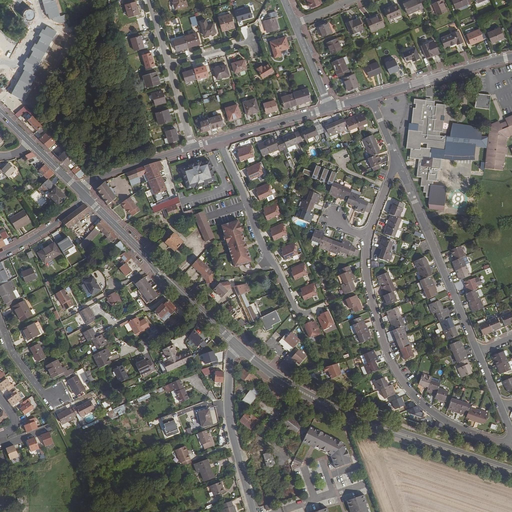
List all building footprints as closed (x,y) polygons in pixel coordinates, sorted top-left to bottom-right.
[(42,0),(47,19),(59,17),(55,0),(42,0)] [(175,10),(187,5),(185,0),(172,0),(173,3),(172,6),(173,8),(175,10)] [(418,0),(412,0),(402,4),(407,14),(422,8),(420,2),(418,0)] [(467,4),(467,5),(470,4),(468,0),(450,0),(454,9),(467,4)] [(436,16),(445,12),(443,7),(441,8),(438,1),(431,4),(436,16)] [(125,5),(128,17),(139,13),(136,2),(125,5)] [(391,7),(383,11),(387,19),(400,14),(396,5),(391,7)] [(29,9),(28,9),(27,9),(27,10),(26,10),(25,11),(24,12),(24,13),(23,15),(24,16),(24,17),(24,18),(25,19),(26,20),(27,20),(28,20),(29,20),(30,20),(32,20),(33,19),(33,18),(34,18),(35,16),(35,15),(35,14),(34,13),(34,12),(33,11),(32,10),(31,10),(31,9),(30,9),(29,9)] [(238,24),(253,20),(250,10),(235,14),(238,24)] [(270,19),(264,21),(267,33),(279,29),(278,24),(279,24),(277,20),(276,17),(277,17),(276,11),(269,13),(270,19)] [(218,17),(222,31),(234,28),(230,14),(218,17)] [(383,26),(378,15),(374,16),(374,18),(366,21),(370,32),(383,26)] [(213,23),(207,25),(206,19),(200,21),(204,36),(216,33),(213,23)] [(351,20),(345,23),(350,34),(362,29),(358,19),(351,21),(351,20)] [(331,33),(326,22),(316,26),(321,37),(331,33)] [(485,38),(481,28),(465,35),(466,36),(464,36),(467,44),(469,44),(469,45),(485,38)] [(503,37),(499,28),(486,33),(490,43),(503,37)] [(461,42),(457,31),(440,39),(444,49),(461,42)] [(197,33),(184,37),(187,48),(200,44),(197,33)] [(131,39),(134,50),(144,47),(144,46),(141,36),(131,39)] [(187,48),(184,37),(173,41),(176,51),(187,48)] [(276,42),(271,43),(275,57),(281,55),(280,51),(289,48),(285,37),(276,40),(276,42)] [(340,50),(335,38),(325,42),(330,54),(340,50)] [(437,53),(433,41),(421,46),(425,57),(437,53)] [(414,48),(402,53),(405,61),(411,59),(412,62),(418,59),(414,48)] [(146,68),(155,65),(151,53),(143,55),(146,68)] [(341,58),(331,62),(337,77),(347,73),(341,58)] [(232,63),(234,73),(247,69),(244,60),(232,63)] [(398,70),(394,60),(384,64),(388,74),(398,70)] [(380,72),(376,62),(364,67),(368,77),(380,72)] [(261,66),(256,69),(262,79),(274,72),(269,63),(262,67),(261,66)] [(28,64),(11,94),(22,100),(35,77),(32,75),(36,68),(28,64)] [(214,68),(217,79),(229,76),(226,65),(214,68)] [(194,69),(197,79),(208,76),(205,66),(194,69)] [(197,79),(194,69),(183,72),(186,82),(197,79)] [(143,75),(147,88),(160,84),(156,71),(143,75)] [(357,87),(352,74),(341,78),(347,91),(357,87)] [(307,88),(293,92),(293,93),(297,105),(311,100),(307,88)] [(152,93),(156,105),(166,102),(162,90),(152,93)] [(297,105),(293,93),(281,97),(284,108),(297,105)] [(491,95),(477,94),(475,108),(489,109),(491,95)] [(255,99),(243,102),(247,115),(259,111),(255,99)] [(451,133),(450,137),(446,137),(440,136),(440,132),(442,132),(444,121),(441,121),(442,116),(444,116),(445,105),(436,104),(436,106),(434,106),(435,101),(414,99),(414,104),(416,104),(415,108),(413,108),(411,124),(416,125),(418,125),(417,131),(408,130),(406,148),(411,149),(410,158),(418,159),(417,177),(421,178),(421,186),(424,187),(423,193),(426,193),(425,197),(429,198),(428,205),(429,209),(444,210),(446,187),(433,186),(433,181),(437,182),(438,170),(441,171),(442,159),(431,158),(431,149),(445,151),(444,155),(454,156),(463,157),(474,156),(475,147),(487,148),(489,137),(481,137),(482,130),(471,126),(468,126),(453,123),(451,133)] [(275,100),(264,103),(267,113),(277,110),(275,100)] [(26,105),(15,115),(18,118),(26,112),(28,115),(29,114),(32,117),(28,121),(37,131),(42,127),(33,117),(34,116),(26,105)] [(237,105),(225,108),(229,120),(241,117),(237,105)] [(156,113),(159,124),(171,121),(170,116),(168,116),(166,110),(156,113)] [(358,127),(367,123),(363,113),(358,115),(358,114),(354,116),(358,127)] [(211,129),(223,125),(221,115),(208,119),(211,128),(211,129)] [(349,131),(358,127),(354,116),(349,118),(349,119),(345,121),(348,129),(349,131)] [(499,122),(490,125),(489,137),(487,148),(485,169),(503,171),(505,155),(506,155),(507,147),(506,147),(507,138),(511,136),(511,117),(505,120),(507,125),(501,128),(499,122)] [(208,119),(198,122),(201,131),(211,128),(208,119)] [(339,133),(348,129),(345,121),(344,119),(340,120),(339,121),(339,120),(334,122),(339,133)] [(329,137),(339,133),(334,122),(329,124),(330,125),(329,125),(325,127),(329,137)] [(320,124),(314,127),(318,135),(324,132),(320,124)] [(57,142),(48,132),(48,133),(42,127),(37,131),(43,137),(40,140),(49,149),(57,142)] [(305,140),(318,135),(314,127),(302,132),(305,140)] [(165,131),(169,143),(179,140),(176,128),(165,131)] [(296,148),(294,145),(298,143),(302,141),(298,131),(294,133),(279,139),(285,153),(296,148)] [(366,149),(377,144),(375,139),(374,140),(374,139),(372,135),(363,139),(362,140),(366,149)] [(265,142),(258,146),(262,156),(270,153),(279,150),(280,152),(283,150),(279,139),(276,141),(274,137),(265,141),(265,142)] [(60,145),(57,142),(49,149),(52,152),(60,145)] [(370,158),(380,154),(379,151),(378,149),(379,149),(377,144),(366,149),(370,158)] [(251,145),(239,149),(240,153),(237,153),(240,162),(253,157),(252,152),(253,152),(251,145)] [(58,158),(63,162),(70,156),(63,148),(60,150),(63,153),(58,158)] [(372,168),(383,163),(381,159),(380,159),(378,155),(370,158),(368,159),(372,168)] [(28,160),(23,162),(26,167),(39,159),(36,156),(28,160)] [(70,156),(63,162),(67,167),(70,163),(75,168),(71,171),(75,175),(82,169),(70,156)] [(170,197),(164,183),(161,177),(166,175),(159,161),(154,163),(136,169),(140,181),(145,179),(147,178),(148,181),(157,202),(170,197)] [(207,183),(215,180),(209,161),(201,163),(201,162),(188,165),(189,167),(181,169),(187,189),(195,187),(196,188),(208,184),(207,183)] [(259,162),(247,168),(248,171),(246,172),(250,180),(263,174),(260,170),(262,169),(259,162)] [(3,172),(8,178),(16,170),(9,163),(6,166),(5,167),(4,166),(0,169),(1,171),(3,172)] [(48,180),(54,174),(43,163),(37,168),(48,180)] [(302,173),(332,185),(333,183),(336,173),(332,171),(329,178),(326,177),(329,170),(324,168),(321,175),(318,174),(321,167),(316,166),(313,172),(304,169),(302,173)] [(85,173),(82,169),(75,175),(79,178),(85,173)] [(126,173),(131,185),(141,182),(140,181),(136,169),(126,173)] [(56,188),(48,180),(42,185),(50,193),(48,195),(58,205),(66,197),(56,187),(56,188)] [(117,197),(104,182),(97,189),(108,205),(117,197)] [(268,183),(256,188),(258,192),(256,193),(259,200),(266,197),(272,195),(270,190),(271,189),(268,183)] [(333,196),(338,198),(342,187),(333,183),(332,185),(329,192),(329,193),(333,195),(333,196)] [(24,188),(26,192),(35,187),(32,184),(31,184),(24,188)] [(343,199),(348,200),(351,192),(351,190),(342,187),(338,198),(343,200),(343,199)] [(320,200),(319,200),(321,195),(310,191),(306,201),(315,204),(318,205),(320,200)] [(351,206),(356,207),(359,199),(360,196),(351,193),(351,192),(348,200),(347,203),(351,204),(351,206)] [(136,207),(129,197),(121,203),(124,208),(125,207),(126,209),(129,213),(130,212),(132,216),(140,211),(137,207),(136,207)] [(151,208),(153,213),(180,202),(178,197),(151,208)] [(312,208),(313,209),(315,204),(306,201),(303,199),(300,209),(303,210),(310,213),(311,209),(312,208)] [(359,211),(364,213),(365,211),(368,204),(368,203),(359,199),(356,207),(354,211),(359,212),(359,211)] [(391,210),(389,215),(391,215),(399,218),(404,204),(394,200),(392,205),(391,205),(390,209),(391,210)] [(166,219),(179,214),(176,207),(181,206),(180,203),(162,209),(166,219)] [(276,203),(264,208),(265,212),(263,213),(267,220),(280,215),(277,210),(279,209),(276,203)] [(62,222),(65,225),(69,228),(74,234),(79,239),(83,235),(78,231),(72,226),(91,211),(84,204),(62,222)] [(9,219),(15,229),(30,221),(24,210),(9,219)] [(311,219),(313,219),(314,214),(310,213),(303,210),(300,219),(310,223),(311,219)] [(206,242),(214,238),(202,211),(194,215),(206,242)] [(386,224),(398,229),(401,219),(399,218),(391,215),(389,220),(388,219),(386,224)] [(101,220),(99,218),(94,224),(108,238),(112,243),(117,237),(113,232),(101,220)] [(238,220),(222,225),(224,228),(222,229),(224,236),(225,240),(234,267),(251,262),(247,248),(245,249),(244,245),(246,245),(241,231),(240,228),(238,220)] [(16,230),(31,222),(30,221),(15,229),(16,230)] [(283,223),(271,228),(272,232),(270,233),(273,241),(286,235),(284,230),(286,230),(283,223)] [(384,234),(394,238),(398,229),(386,224),(385,229),(386,229),(384,234)] [(79,245),(83,249),(99,232),(95,228),(82,242),(79,245)] [(320,244),(323,236),(324,233),(320,231),(319,232),(315,230),(314,233),(311,241),(320,244)] [(0,248),(5,246),(5,245),(3,240),(7,239),(8,238),(5,232),(0,234),(0,235),(1,237),(0,236),(0,248)] [(175,251),(183,242),(174,233),(174,234),(172,232),(162,239),(175,251)] [(319,247),(328,251),(332,241),(328,239),(328,238),(323,236),(319,247)] [(381,249),(389,252),(393,243),(382,239),(381,243),(380,243),(378,248),(381,249)] [(339,251),(348,255),(352,246),(352,245),(347,243),(348,242),(343,240),(342,243),(339,251)] [(117,253),(120,256),(125,252),(128,251),(120,241),(114,246),(119,252),(117,253)] [(328,251),(338,254),(339,251),(342,243),(337,241),(337,242),(336,242),(332,241),(328,251)] [(294,242),(282,248),(284,251),(281,252),(285,260),(298,254),(295,250),(297,249),(294,242)] [(54,243),(38,253),(44,264),(61,254),(54,243)] [(461,246),(451,250),(455,261),(463,257),(465,257),(461,246)] [(378,259),(389,263),(392,253),(389,252),(381,249),(379,254),(380,254),(380,255),(378,259)] [(125,252),(120,256),(123,260),(120,263),(122,264),(118,267),(119,268),(126,263),(131,258),(125,252)] [(455,261),(452,262),(456,271),(466,267),(466,265),(469,264),(466,256),(465,257),(463,257),(455,261)] [(418,271),(429,266),(427,261),(426,262),(426,261),(424,257),(423,258),(414,261),(418,271)] [(199,259),(192,266),(202,275),(201,276),(206,281),(207,284),(213,283),(212,274),(213,274),(208,269),(209,268),(199,259)] [(1,262),(0,262),(0,283),(8,279),(1,262)] [(119,268),(126,277),(133,271),(126,263),(119,268)] [(304,263),(292,268),(293,272),(291,273),(294,280),(307,275),(305,270),(307,269),(304,263)] [(354,275),(352,275),(351,271),(350,271),(348,266),(339,270),(341,275),(344,284),(356,280),(354,275)] [(430,277),(432,276),(431,272),(430,271),(431,271),(429,266),(418,271),(422,280),(430,277)] [(466,267),(456,271),(460,280),(470,276),(466,267)] [(32,268),(21,272),(26,284),(37,279),(32,268)] [(380,286),(391,282),(388,273),(378,277),(380,281),(378,282),(380,286)] [(86,281),(85,282),(92,295),(101,290),(98,285),(96,282),(94,277),(93,278),(91,274),(84,277),(86,281)] [(144,277),(135,284),(139,290),(142,294),(143,295),(146,299),(148,302),(149,303),(158,296),(152,288),(144,277)] [(424,290),(435,285),(433,281),(432,281),(430,277),(422,280),(420,281),(424,290)] [(474,278),(464,282),(468,293),(476,290),(479,289),(474,278)] [(11,280),(0,286),(0,293),(5,304),(6,304),(7,307),(18,301),(13,291),(16,290),(11,280)] [(345,295),(355,291),(354,287),(353,286),(354,286),(352,281),(344,284),(341,286),(345,295)] [(222,298),(228,292),(225,289),(231,288),(230,282),(219,283),(213,290),(222,298)] [(393,292),(395,291),(391,282),(380,286),(382,291),(384,290),(385,295),(393,292)] [(313,283),(301,288),(303,292),(301,293),(304,301),(317,295),(315,290),(316,289),(313,283)] [(246,284),(240,285),(244,294),(250,291),(246,284)] [(238,296),(244,294),(240,285),(234,287),(238,296)] [(428,299),(438,295),(436,290),(437,290),(435,285),(424,290),(428,299)] [(129,286),(125,288),(128,291),(127,292),(131,296),(134,293),(129,286)] [(64,289),(56,294),(65,310),(73,306),(68,296),(69,296),(67,293),(66,293),(64,289)] [(468,293),(465,294),(469,303),(480,299),(476,290),(468,293)] [(116,291),(106,297),(112,307),(121,302),(116,291)] [(386,306),(397,301),(393,292),(385,295),(383,296),(385,300),(385,301),(384,301),(386,306)] [(251,307),(250,307),(249,305),(244,294),(238,296),(249,323),(257,319),(251,307)] [(354,312),(363,309),(359,300),(358,300),(356,295),(346,300),(349,309),(352,308),(354,312)] [(480,299),(469,303),(473,313),(484,308),(480,299)] [(25,301),(13,307),(21,322),(32,315),(30,311),(25,301)] [(154,312),(161,319),(164,322),(172,314),(171,313),(176,308),(168,301),(163,306),(162,304),(154,312)] [(436,313),(444,309),(442,305),(441,305),(439,301),(429,305),(433,314),(436,313)] [(254,303),(249,305),(250,307),(251,307),(257,319),(260,318),(254,303)] [(89,307),(80,312),(85,321),(87,325),(96,321),(93,317),(94,316),(89,307)] [(390,321),(401,317),(397,307),(387,311),(389,316),(388,316),(390,321)] [(440,322),(450,318),(448,313),(449,313),(447,308),(444,309),(436,313),(440,322)] [(276,310),(259,318),(266,332),(273,328),(272,326),(281,321),(276,310)] [(321,317),(318,319),(323,330),(330,327),(329,326),(334,324),(328,311),(320,315),(321,317)] [(511,314),(511,312),(500,316),(505,326),(511,323),(511,314)] [(139,322),(137,317),(128,322),(131,327),(126,330),(130,338),(135,335),(144,330),(139,322)] [(357,334),(368,330),(366,325),(365,325),(363,321),(361,317),(352,321),(353,325),(357,334)] [(402,327),(405,326),(401,317),(390,321),(392,326),(393,325),(395,330),(402,327)] [(497,317),(488,321),(492,332),(501,328),(497,317)] [(444,331),(455,327),(453,322),(452,322),(451,321),(450,318),(440,322),(444,331)] [(145,319),(139,322),(144,330),(149,327),(145,319)] [(322,334),(316,322),(313,324),(312,321),(304,325),(310,338),(314,336),(315,337),(322,334)] [(488,321),(478,325),(483,336),(492,332),(488,321)] [(34,323),(22,330),(28,341),(40,334),(34,323)] [(395,340),(406,336),(402,327),(395,330),(393,331),(394,334),(395,335),(393,336),(395,340)] [(448,340),(457,336),(456,333),(456,332),(457,331),(455,327),(444,331),(448,340)] [(92,328),(83,333),(88,342),(92,340),(97,337),(92,328)] [(144,330),(130,338),(131,339),(145,331),(144,330)] [(193,330),(188,338),(197,347),(204,340),(193,330)] [(361,344),(371,339),(369,335),(370,334),(368,330),(357,334),(361,344)] [(290,352),(300,341),(291,333),(288,335),(286,334),(278,343),(290,352)] [(97,337),(92,340),(97,350),(107,345),(101,335),(97,337)] [(400,349),(410,345),(406,336),(395,340),(397,345),(398,344),(399,346),(400,349)] [(465,355),(467,354),(462,344),(461,345),(459,341),(450,345),(457,363),(459,363),(467,359),(465,355)] [(38,344),(30,348),(37,362),(46,358),(38,344)] [(174,344),(162,350),(168,361),(177,356),(178,356),(175,350),(176,349),(174,344)] [(411,349),(413,349),(411,345),(410,345),(400,349),(399,350),(401,354),(402,353),(403,356),(405,360),(414,356),(411,349)] [(105,350),(93,355),(99,369),(111,363),(105,350)] [(292,358),(299,365),(306,357),(299,350),(292,358)] [(178,356),(177,356),(168,361),(163,363),(168,372),(184,364),(193,360),(189,351),(185,353),(186,354),(183,356),(180,358),(179,355),(178,356)] [(206,364),(218,360),(217,356),(215,356),(214,351),(203,354),(206,364)] [(367,364),(378,359),(376,355),(375,355),(373,351),(363,355),(367,364)] [(503,351),(493,356),(495,362),(497,365),(507,361),(503,351)] [(470,369),(471,369),(467,359),(459,363),(461,367),(458,368),(462,378),(472,373),(471,370),(470,369)] [(57,360),(46,366),(52,379),(64,373),(61,368),(57,360)] [(143,361),(135,365),(140,375),(149,370),(150,372),(154,370),(149,360),(146,362),(144,363),(143,361)] [(368,374),(378,370),(376,367),(376,366),(377,365),(375,361),(367,364),(364,365),(368,374)] [(507,361),(497,365),(500,374),(511,370),(507,361)] [(331,379),(341,375),(336,364),(323,368),(324,373),(328,371),(331,379)] [(122,365),(113,370),(119,383),(129,378),(122,365)] [(76,371),(77,375),(79,374),(82,383),(88,381),(84,368),(76,371)] [(241,371),(237,376),(252,387),(254,385),(259,379),(244,368),(241,371)] [(214,382),(223,383),(223,372),(215,371),(214,382)] [(72,374),(66,377),(76,396),(85,391),(77,375),(74,377),(72,374)] [(423,387),(428,389),(430,380),(431,377),(422,374),(419,384),(422,386),(423,386),(423,387)] [(378,391),(389,386),(387,381),(386,382),(385,381),(384,377),(374,382),(378,391)] [(511,377),(503,381),(508,393),(511,391),(511,377)] [(6,379),(0,383),(0,389),(2,392),(7,388),(9,391),(14,387),(14,386),(12,383),(11,384),(6,379)] [(180,379),(164,386),(167,392),(174,389),(180,403),(189,399),(180,379)] [(95,380),(91,382),(90,382),(95,390),(97,393),(99,392),(94,383),(96,382),(95,380)] [(432,392),(436,394),(438,389),(440,384),(430,380),(428,389),(426,392),(431,394),(432,392)] [(252,387),(241,401),(248,407),(251,404),(269,418),(267,420),(269,422),(267,424),(272,428),(275,423),(278,425),(287,414),(260,393),(262,391),(254,385),(252,387)] [(385,399),(395,394),(393,390),(394,389),(392,385),(389,386),(381,390),(385,399)] [(439,402),(444,403),(448,392),(438,389),(436,394),(435,399),(438,400),(440,400),(439,402)] [(8,401),(12,406),(21,400),(17,394),(18,393),(16,390),(11,394),(13,397),(8,401)] [(149,393),(136,398),(138,403),(151,397),(149,393)] [(20,409),(24,415),(33,408),(29,402),(31,401),(29,398),(23,402),(25,405),(22,407),(20,409)] [(392,401),(395,409),(404,405),(401,398),(392,401)] [(452,412),(457,413),(461,402),(451,399),(448,409),(452,410),(452,412)] [(77,408),(76,407),(72,408),(76,415),(79,413),(81,417),(95,409),(90,401),(77,408)] [(462,414),(467,415),(470,405),(461,402),(457,413),(462,415),(462,414)] [(123,404),(107,410),(110,419),(126,413),(123,404)] [(410,414),(422,418),(424,413),(420,412),(417,406),(408,410),(410,414)] [(482,423),(485,424),(488,414),(469,407),(467,415),(466,418),(469,419),(471,419),(470,420),(480,423),(480,422),(482,423)] [(69,409),(57,415),(62,425),(74,419),(73,418),(76,416),(76,415),(72,408),(69,410),(69,409)] [(209,410),(198,412),(202,427),(212,424),(209,410)] [(246,412),(239,421),(251,429),(255,424),(258,420),(246,412)] [(163,428),(167,437),(178,433),(174,420),(172,421),(170,414),(161,418),(165,428),(163,428)] [(288,414),(280,424),(294,435),(293,436),(297,438),(299,435),(304,438),(308,430),(302,426),(302,424),(288,414)] [(24,426),(27,433),(37,428),(35,422),(36,421),(35,418),(29,421),(30,424),(26,425),(24,426)] [(317,430),(310,427),(308,430),(304,438),(303,441),(311,445),(310,446),(314,448),(315,447),(331,455),(330,456),(331,457),(331,459),(333,459),(336,468),(351,463),(345,444),(342,443),(342,445),(335,442),(336,440),(323,433),(322,435),(316,432),(317,430)] [(210,440),(206,430),(198,433),(204,449),(213,445),(211,440),(210,440)] [(53,443),(49,432),(41,435),(45,446),(53,443)] [(39,449),(35,437),(27,441),(31,452),(39,449)] [(18,457),(14,445),(6,449),(10,460),(18,457)] [(184,446),(174,450),(180,463),(182,463),(183,466),(192,463),(190,459),(189,459),(187,454),(184,446)] [(315,447),(314,448),(330,456),(331,455),(315,447)] [(266,453),(262,454),(264,461),(266,466),(274,464),(271,452),(269,452),(266,453)] [(195,465),(194,465),(197,473),(200,471),(204,481),(214,478),(207,460),(203,461),(195,465)] [(221,482),(210,486),(213,496),(225,492),(221,482)] [(364,495),(346,501),(349,511),(368,511),(366,504),(367,504),(364,495)] [(231,501),(222,505),(223,511),(234,511),(233,506),(231,501)]
